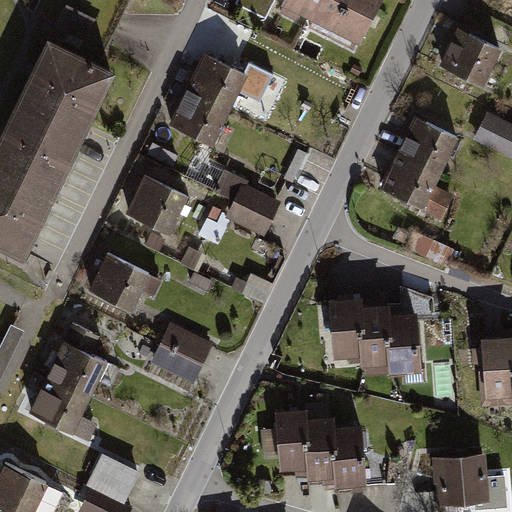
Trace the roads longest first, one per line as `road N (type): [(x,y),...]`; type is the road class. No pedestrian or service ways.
road 1 (residential): [(428,0),(178,511)]
road 2 (residential): [(194,0),(56,290)]
